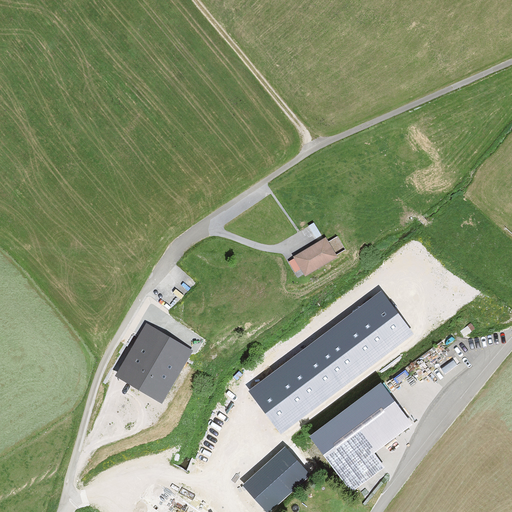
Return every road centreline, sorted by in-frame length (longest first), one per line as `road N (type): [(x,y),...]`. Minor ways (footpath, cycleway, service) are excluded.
road 1 (unclassified): [(511,61),(313,149),(189,238),(161,267),(103,364),(61,511)]
road 2 (unclassified): [(379,511),(452,381),(511,333)]
road 3 (unknown): [(65,511),(127,472),(186,486),(235,511)]
